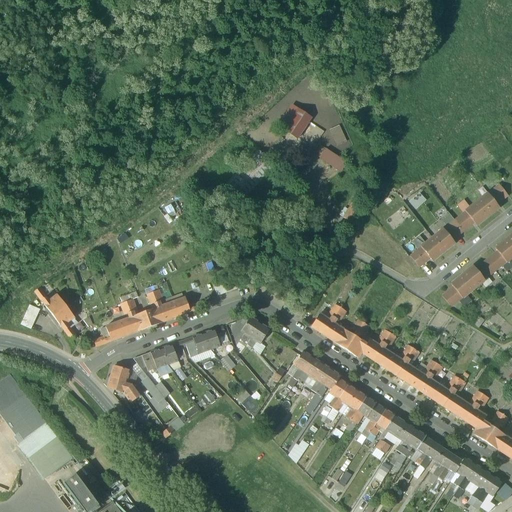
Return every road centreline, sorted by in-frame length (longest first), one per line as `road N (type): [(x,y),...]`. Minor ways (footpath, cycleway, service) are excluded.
road 1 (residential): [(511,220),(423,291),(366,259),(338,258),(291,324)]
road 2 (residential): [(291,324),(511,469)]
road 3 (residential): [(76,372),(236,309),(265,310),(291,324)]
road 4 (tertiary): [(183,511),(76,372)]
